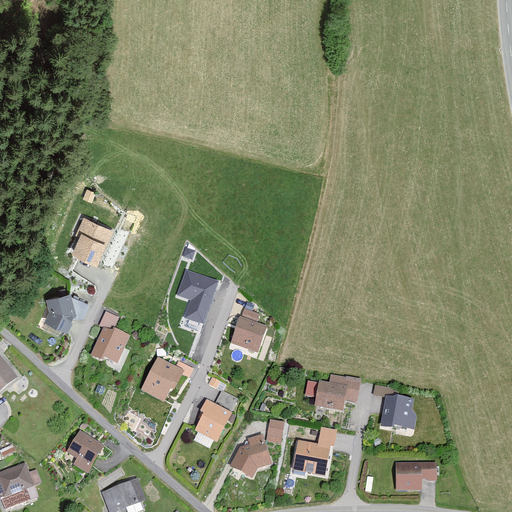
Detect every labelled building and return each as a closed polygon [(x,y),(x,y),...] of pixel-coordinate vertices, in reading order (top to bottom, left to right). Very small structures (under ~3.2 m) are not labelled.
[(121,229),(89,215),(81,234),(86,236),(79,251),(107,263),(121,229)] [(184,318),(203,325),(219,281),(187,270),(178,295),(191,300),(184,318)] [(77,291),(52,298),(56,310),(51,321),(76,332),(85,313),(77,291)] [(264,316),(247,310),(237,343),(265,352),(273,326),(262,323),(264,316)] [(126,318),(111,311),(105,326),(110,328),(97,356),(123,367),(137,335),(122,328),(126,318)] [(6,356),(0,361),(0,390),(3,394),(23,378),(6,356)] [(179,367),(162,358),(145,392),(171,404),(185,376),(192,380),(198,369),(181,361),(179,367)] [(322,382),(310,381),(308,395),(319,397),(318,407),(349,412),(350,401),(360,402),(364,380),(323,373),(322,382)] [(220,404),(212,400),(206,412),(210,414),(201,432),(223,442),(245,399),(226,390),(220,404)] [(419,400),(392,396),(385,426),(417,430),(419,417),(416,410),(419,400)] [(289,423),(274,420),(271,435),(287,438),(289,423)] [(322,443),(303,440),(298,472),(330,476),(335,446),(339,447),(342,430),(324,427),(322,443)] [(111,446),(85,431),(73,453),(83,459),(80,464),(95,473),(111,446)] [(272,440),(244,448),(234,466),(257,478),(263,468),(278,464),(272,440)] [(0,483),(1,485),(0,485),(0,501),(4,511),(43,497),(39,486),(46,483),(41,470),(34,472),(30,463),(0,474),(0,483)] [(441,463),(400,463),(399,491),(427,491),(427,479),(441,479),(441,463)] [(142,477),(105,493),(113,511),(122,511),(151,500),(142,477)]
